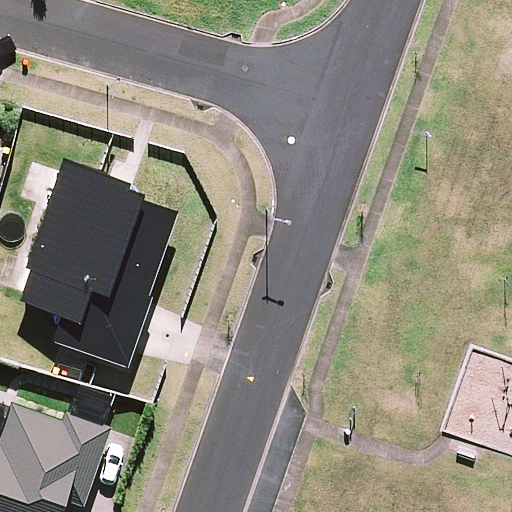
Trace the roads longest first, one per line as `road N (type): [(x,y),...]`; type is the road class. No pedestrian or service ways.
road 1 (residential): [(348,116),(210,511)]
road 2 (residential): [(0,14),(348,116)]
road 3 (residential): [(388,0),(348,116)]
